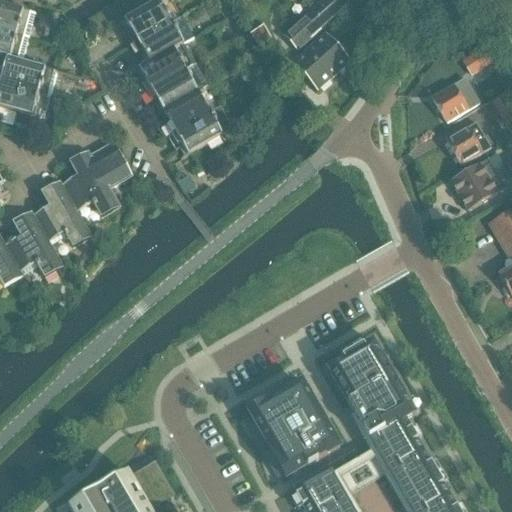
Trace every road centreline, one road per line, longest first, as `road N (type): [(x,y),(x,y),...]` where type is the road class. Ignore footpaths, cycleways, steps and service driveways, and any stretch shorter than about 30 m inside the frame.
road 1 (residential): [(0,441),(365,118)]
road 2 (residential): [(226,511),(171,416),(177,390),(417,251)]
road 3 (residential): [(511,410),(417,251)]
road 4 (residential): [(417,251),(365,118)]
road 5 (residential): [(365,118),(439,0)]
road 6 (residential): [(127,115),(11,179)]
